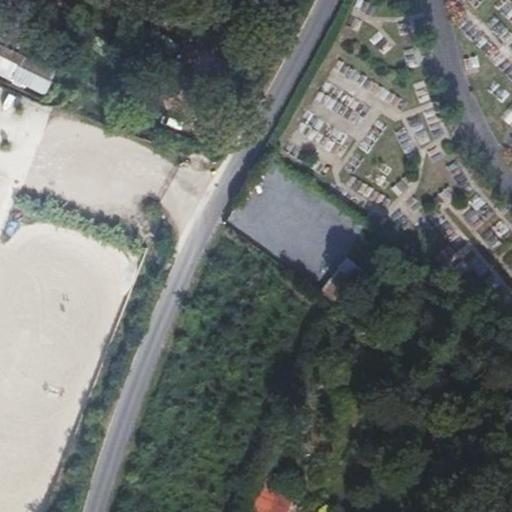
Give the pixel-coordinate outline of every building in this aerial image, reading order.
[(0,21),(0,31),(28,47),(33,40),(23,35),(0,21)] [(0,41),(0,82),(51,105),(59,87),(63,77),(26,60),(29,55),(0,41)] [(0,125),(1,126),(10,95),(0,92),(0,125)] [(293,209),(272,240),(302,260),(323,229),(293,209)] [(318,290),(338,306),(364,272),(345,256),(318,290)] [(245,511),(282,511),(297,481),(259,464),(239,509),(245,511)]
